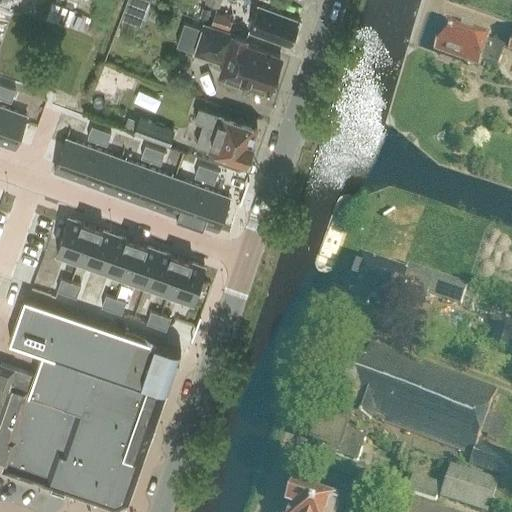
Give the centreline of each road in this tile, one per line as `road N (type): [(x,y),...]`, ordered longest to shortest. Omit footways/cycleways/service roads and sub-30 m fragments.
road 1 (tertiary): [(156,511),(236,254)]
road 2 (tertiary): [(236,254),(322,0)]
road 3 (residential): [(236,254),(0,175)]
road 4 (residential): [(415,511),(283,463)]
road 5 (residential): [(283,463),(324,336)]
